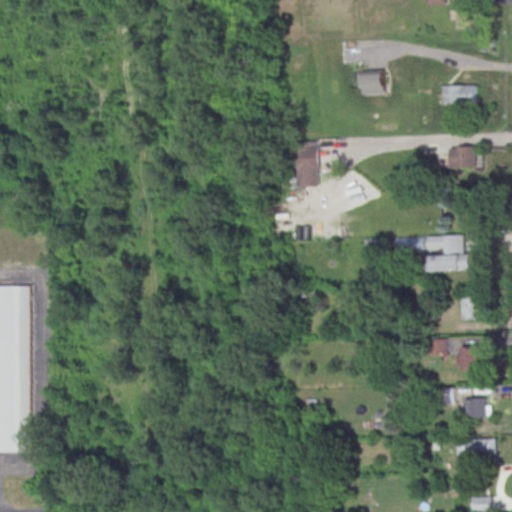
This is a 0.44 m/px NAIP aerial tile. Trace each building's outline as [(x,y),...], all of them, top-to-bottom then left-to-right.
[(473,9),(452,9),(452,28),(473,28),(473,9)] [(476,103),(476,85),(443,85),(443,103),(476,103)] [(320,187),(320,140),(298,140),(298,187),(320,187)] [(476,167),(476,145),(451,145),(451,167),(476,167)] [(396,236),(396,252),(429,251),(430,271),(476,270),(476,254),(466,254),(466,235),(396,236)] [(0,286),(32,286),(34,452),(0,452),(0,286)] [(481,319),(481,294),(463,294),(463,319),(481,319)] [(459,369),(487,369),(487,346),(459,346),(459,369)] [(492,417),(491,398),(465,398),(465,417),(492,417)] [(459,438),(459,474),(478,474),(478,456),(497,456),(497,438),(459,438)] [(492,496),(474,496),(474,511),(492,511),(492,496)]
